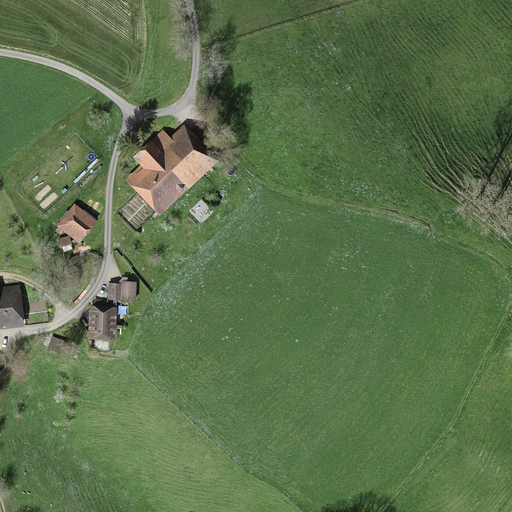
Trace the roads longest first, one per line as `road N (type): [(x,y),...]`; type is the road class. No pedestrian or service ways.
road 1 (unclassified): [(0,52),(62,66),(140,114),(163,112),(185,99),(196,72),(188,0)]
road 2 (track): [(130,110),(116,149),(106,266),(97,286),(59,322),(0,334)]
